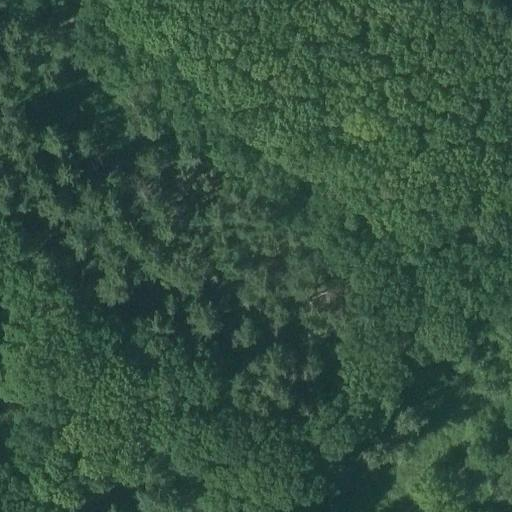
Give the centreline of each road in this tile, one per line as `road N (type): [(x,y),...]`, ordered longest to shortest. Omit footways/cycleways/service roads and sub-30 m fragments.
road 1 (track): [(511,429),(416,511)]
road 2 (track): [(83,0),(0,87)]
